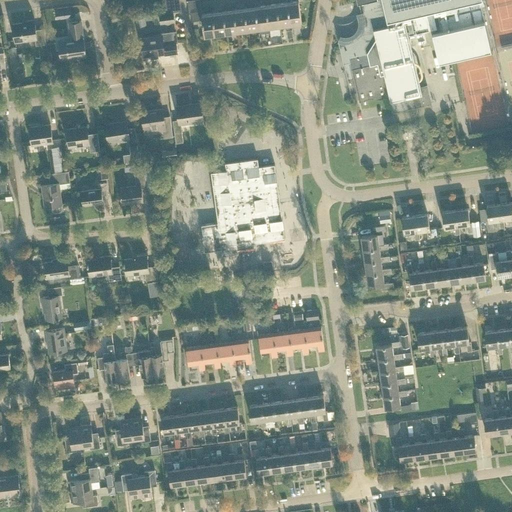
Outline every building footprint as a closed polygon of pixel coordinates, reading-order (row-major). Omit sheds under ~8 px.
[(165,0),(167,11),(180,9),(178,0),(165,0)] [(187,0),(189,13),(191,12),(202,11),(202,9),(201,9),(199,0),(187,0)] [(297,0),(288,1),(290,22),(301,20),(298,0),(297,0)] [(356,0),(357,2),(358,2),(361,11),(362,18),(363,23),(362,28),(360,32),(357,36),(352,38),(348,40),(343,40),(338,38),(337,38),(347,79),(348,79),(351,92),(357,90),(359,100),(385,94),(385,91),(388,90),(393,111),(431,102),(427,85),(420,86),(408,34),(416,32),(437,28),(434,16),(438,15),(482,5),(481,0),(356,0)] [(280,23),(290,22),(288,1),(277,3),(280,23)] [(269,25),(280,23),(277,3),(266,4),(269,25)] [(258,26),(269,25),(266,4),(255,6),(258,26)] [(482,5),(438,15),(439,18),(442,30),(433,32),(439,61),(455,58),(493,50),(482,5)] [(248,28),(258,26),(255,6),(245,7),(248,28)] [(237,29),(248,28),(245,7),(234,9),(237,29)] [(226,31),(237,29),(234,9),(223,10),(226,31)] [(216,32),(226,31),(223,10),(213,12),(216,32)] [(161,22),(174,21),(173,12),(160,14),(161,22)] [(216,32),(213,12),(202,13),(201,13),(202,19),(204,34),(216,32)] [(145,25),(144,17),(136,18),(137,26),(145,25)] [(36,45),(47,43),(45,28),(36,29),(35,20),(28,21),(28,22),(13,24),(15,41),(36,39),(36,45)] [(62,59),(86,55),(84,38),(83,39),(82,35),(84,35),(82,21),(69,22),(72,37),(73,37),(73,40),(59,42),(62,59)] [(176,41),(177,41),(176,31),(161,33),(161,35),(141,38),(143,56),(152,54),(152,56),(158,55),(158,54),(164,53),(164,54),(177,52),(176,41)] [(11,47),(8,48),(10,62),(18,61),(16,53),(16,47),(11,47)] [(195,119),(203,118),(201,103),(176,106),(178,119),(172,120),(176,142),(183,141),(180,124),(196,121),(195,119)] [(170,115),(164,116),(163,108),(141,111),(145,133),(163,131),(163,137),(172,136),(170,115)] [(131,153),(138,152),(134,126),(128,127),(127,120),(106,123),(109,141),(129,138),(131,153)] [(32,145),(53,142),(51,124),(29,127),(32,145)] [(97,133),(88,134),(87,126),(66,129),(69,146),(89,143),(90,152),(100,150),(97,133)] [(59,146),(48,147),(52,171),(62,170),(59,146)] [(163,157),(177,155),(176,149),(162,150),(162,152),(163,157)] [(253,243),(285,238),(274,163),(258,165),(257,157),(225,162),(226,169),(211,171),(215,204),(216,212),(218,221),(201,224),(203,235),(202,235),(204,251),(221,248),(222,255),(238,252),(238,249),(253,246),(253,243)] [(141,187),(146,187),(143,163),(133,165),(136,185),(120,187),(122,203),(143,200),(141,187)] [(59,183),(71,181),(69,170),(48,173),(50,184),(41,185),(44,205),(51,204),(52,209),(53,211),(55,211),(60,211),(61,210),(62,208),(61,203),(62,203),(59,183)] [(102,198),(109,197),(106,182),(97,183),(98,188),(81,190),(83,204),(103,202),(102,198)] [(501,219),(503,218),(511,217),(511,224),(511,201),(499,203),(501,219)] [(504,227),(503,218),(501,219),(499,203),(486,205),(488,220),(498,219),(500,227),(504,227)] [(457,225),(459,224),(467,223),(468,232),(472,231),(471,222),(470,222),(468,207),(455,209),(457,225)] [(460,233),(459,224),(457,225),(455,209),(442,211),(444,227),(454,225),(455,233),(460,233)] [(380,222),(391,220),(389,210),(378,211),(380,222)] [(430,237),(432,237),(431,228),(429,228),(427,213),(414,215),(417,230),(419,230),(427,229),(428,237),(430,237)] [(420,239),(419,230),(417,230),(414,215),(402,217),(404,232),(414,231),(415,239),(420,239)] [(480,234),(478,220),(471,221),(473,235),(480,234)] [(379,246),(378,244),(377,236),(386,235),(385,225),(373,227),(374,234),(361,235),(363,248),(379,246)] [(473,242),(464,243),(466,253),(474,252),(473,242)] [(379,246),(363,248),(364,260),(380,258),(380,256),(379,249),(388,247),(387,243),(378,244),(379,246)] [(508,258),(507,259),(499,260),(498,251),(488,252),(491,268),(497,267),(498,276),(511,274),(508,258)] [(448,258),(447,253),(443,254),(443,258),(444,267),(446,267),(448,282),(461,281),(458,265),(457,265),(449,266),(448,258)] [(485,277),(483,262),(473,263),(472,254),(468,255),(469,264),(471,263),(473,279),(485,277)] [(109,280),(121,279),(119,265),(112,266),(110,255),(100,257),(100,258),(88,260),(90,275),(108,273),(109,280)] [(146,279),(157,278),(156,265),(148,266),(146,255),(136,256),(137,257),(124,259),(126,275),(145,272),(146,279)] [(380,258),(364,260),(366,273),(382,270),(382,269),(381,261),(389,260),(389,255),(380,256),(380,258)] [(423,261),(422,255),(418,255),(420,270),(422,270),(424,286),(436,284),(434,268),(432,269),(424,270),(423,261)] [(471,263),(469,264),(461,265),(460,256),(455,257),(457,265),(458,265),(461,281),(473,279),(471,263)] [(57,260),(44,261),(47,277),(69,274),(70,277),(78,276),(77,276),(76,264),(68,265),(67,257),(57,258),(57,260)] [(446,267),(444,267),(437,268),(435,259),(431,260),(432,269),(434,268),(436,284),(448,282),(446,267)] [(264,270),(273,269),(271,260),(263,261),(264,270)] [(422,270),(420,270),(412,271),(411,263),(406,263),(408,273),(409,273),(411,288),(424,286),(422,270)] [(382,270),(366,273),(368,285),(381,283),(381,289),(393,288),(392,282),(384,283),(382,273),(391,272),(391,267),(382,269),(382,270)] [(150,296),(160,294),(157,280),(148,282),(150,296)] [(59,294),(62,294),(61,286),(48,288),(49,295),(41,296),(43,306),(44,306),(46,319),(62,317),(59,294)] [(307,320),(319,319),(318,309),(306,310),(307,320)] [(75,329),(91,327),(90,319),(74,321),(75,329)] [(318,351),(324,350),(321,326),(305,328),(308,345),(317,344),(318,351)] [(467,350),(471,350),(470,341),(468,341),(466,326),(454,328),(456,343),(458,343),(465,342),(467,350)] [(49,352),(67,349),(64,327),(46,330),(49,352)] [(309,352),(308,345),(305,328),(290,330),(292,347),(302,346),(303,353),(309,352)] [(459,351),(458,343),(456,343),(454,328),(441,330),(444,345),(446,345),(453,343),(455,352),(459,351)] [(511,350),(511,343),(511,344),(510,328),(497,329),(499,345),(501,345),(508,344),(509,351),(511,350)] [(502,352),(501,345),(499,345),(497,329),(485,331),(487,347),(496,346),(497,353),(502,352)] [(293,354),(292,347),(290,330),(274,332),(276,349),(286,348),(287,355),(293,354)] [(447,353),(446,345),(444,345),(441,330),(429,332),(431,347),(433,346),(441,345),(443,354),(447,353)] [(277,356),(276,349),(274,332),(258,334),(260,352),(271,350),(271,357),(277,356)] [(435,355),(433,346),(431,347),(429,332),(417,333),(419,348),(429,347),(430,356),(435,355)] [(400,347),(408,346),(407,335),(398,336),(399,341),(390,342),(391,344),(376,346),(378,357),(393,355),(393,354),(392,346),(400,345),(400,347)] [(169,359),(168,352),(174,351),(172,338),(160,340),(161,353),(155,354),(154,346),(149,346),(150,349),(153,374),(164,372),(163,360),(169,359)] [(246,363),(252,362),(248,339),(233,341),(235,358),(245,357),(246,363)] [(236,364),(235,358),(233,341),(217,343),(219,360),(220,360),(229,359),(230,365),(236,364)] [(118,379),(115,359),(113,343),(107,344),(108,352),(103,353),(103,356),(97,357),(99,369),(105,368),(106,380),(118,379)] [(221,367),(220,360),(219,360),(217,343),(201,345),(204,362),(214,361),(215,367),(221,367)] [(205,369),(204,362),(201,345),(186,347),(188,364),(198,363),(199,369),(205,369)] [(141,375),(153,374),(150,349),(138,350),(138,352),(132,352),(134,364),(140,363),(141,375)] [(128,365),(134,364),(132,352),(126,353),(127,358),(115,359),(118,379),(129,377),(128,365)] [(0,368),(10,367),(8,353),(0,354),(0,368)] [(395,367),(395,366),(394,358),(402,357),(401,353),(393,354),(393,355),(378,357),(380,369),(395,367)] [(74,386),(73,380),(74,380),(73,373),(78,372),(77,362),(65,363),(65,369),(53,371),(55,383),(57,382),(58,388),(74,386)] [(397,380),(397,379),(396,371),(404,369),(403,365),(395,366),(395,367),(380,369),(381,382),(397,380)] [(397,383),(406,382),(414,381),(413,376),(397,379),(397,380),(381,382),(383,394),(399,392),(399,391),(397,383)] [(481,390),(486,389),(485,383),(474,384),(477,400),(482,400),(481,390)] [(399,392),(383,394),(385,408),(401,406),(399,395),(407,394),(407,390),(399,391),(399,392)] [(324,419),(328,419),(327,410),(325,410),(323,395),(311,397),(313,413),(315,413),(323,411),(324,419)] [(298,399),(301,414),(303,414),(310,413),(313,429),(317,429),(315,413),(313,413),(311,397),(298,399)] [(304,422),(303,414),(301,414),(298,399),(286,400),(288,416),(290,416),(298,414),(300,427),(301,427),(302,431),(305,430),(304,422)] [(291,424),(290,416),(288,416),(286,400),(274,402),(276,418),(278,417),(286,416),(287,424),(291,424)] [(279,426),(278,417),(276,418),(274,402),(262,404),(264,419),(266,419),(274,418),(275,426),(279,426)] [(267,428),(266,419),(264,419),(262,404),(249,406),(251,421),(261,419),(263,428),(267,428)] [(237,430),(242,430),(241,421),(239,421),(237,407),(224,408),(226,423),(228,423),(236,422),(237,430)] [(509,407),(504,407),(505,415),(497,416),(499,431),(511,430),(509,415),(510,415),(509,407)] [(230,431),(228,423),(226,423),(224,408),(212,410),(214,425),(215,425),(223,424),(224,432),(230,431)] [(497,416),(496,408),(492,409),(493,417),(484,418),(486,433),(499,431),(497,416)] [(217,433),(215,425),(214,425),(212,410),(200,412),(202,427),(203,426),(211,425),(212,434),(217,433)] [(469,411),(467,412),(468,420),(468,422),(470,422),(477,421),(476,411),(469,411)] [(204,435),(203,426),(202,427),(200,412),(187,413),(189,428),(191,428),(199,427),(200,435),(204,435)] [(192,436),(191,428),(189,428),(187,413),(175,415),(177,430),(178,430),(186,429),(187,437),(192,436)] [(179,438),(178,430),(177,430),(175,415),(162,417),(164,432),(174,430),(175,439),(179,438)] [(140,441),(151,440),(149,428),(143,428),(141,417),(131,418),(133,438),(140,437),(140,441)] [(127,439),(133,438),(131,418),(120,420),(122,431),(116,432),(117,444),(127,443),(127,439)] [(401,434),(399,421),(387,423),(389,435),(401,434)] [(90,448),(100,447),(98,435),(92,435),(91,424),(80,425),(83,445),(89,444),(90,448)] [(76,446),(83,445),(80,425),(69,427),(71,438),(65,439),(67,451),(77,450),(76,446)] [(461,436),(463,451),(476,449),(474,434),(464,436),(462,428),(458,429),(459,436),(461,436)] [(446,430),(447,438),(448,438),(451,453),(463,451),(461,436),(459,436),(451,437),(450,429),(446,430)] [(438,454),(451,453),(448,438),(447,438),(438,439),(437,431),(433,432),(434,439),(436,439),(438,454)] [(320,448),(319,440),(318,432),(314,432),(316,449),(318,448),(320,464),(332,462),(330,447),(320,448)] [(308,450),(307,442),(306,433),(302,434),(303,442),(302,443),(303,451),(305,450),(307,465),(320,464),(318,448),(316,449),(308,450)] [(434,439),(426,440),(425,433),(420,433),(422,441),(424,441),(426,456),(438,454),(436,439),(434,439)] [(413,434),(408,435),(409,443),(411,442),(413,458),(426,456),(424,441),(422,441),(414,442),(413,434)] [(283,453),(282,445),(282,444),(283,444),(282,436),(276,437),(279,454),(281,454),(283,469),(295,467),(293,452),(291,452),(283,453)] [(401,460),(413,458),(411,442),(409,443),(402,444),(401,436),(396,437),(397,445),(399,445),(401,460)] [(294,443),(289,443),(291,452),(293,452),(295,467),(307,465),(305,450),(303,451),(296,452),(294,443)] [(158,444),(151,445),(152,453),(159,451),(158,444)] [(281,454),(279,454),(271,455),(270,447),(265,448),(266,456),(268,455),(270,470),(283,469),(281,454)] [(268,455),(266,456),(259,457),(258,449),(253,450),(254,457),(256,457),(258,472),(270,470),(268,455)] [(233,476),(246,474),(244,459),(235,460),(234,453),(229,453),(230,461),(231,461),(233,476)] [(231,461),(230,461),(222,462),(221,454),(216,455),(217,463),(219,462),(221,478),(233,476),(231,461)] [(219,462),(217,463),(209,464),(208,456),(204,457),(205,464),(206,464),(208,479),(221,478),(219,462)] [(206,464),(205,464),(197,465),(196,458),(191,459),(192,466),(194,466),(196,481),(208,479),(206,464)] [(179,460),(180,468),(181,467),(183,483),(185,483),(189,482),(196,481),(194,466),(192,466),(184,467),(183,460),(179,460)] [(181,467),(180,468),(172,469),(171,461),(166,462),(167,470),(168,470),(171,485),(183,483),(181,467)] [(91,481),(95,481),(99,480),(97,466),(88,467),(89,471),(81,472),(82,478),(71,480),(72,491),(92,488),(91,481)] [(150,482),(156,481),(155,469),(144,471),(145,475),(139,476),(141,495),(152,494),(150,482)] [(141,495),(139,476),(132,477),(131,472),(121,474),(123,486),(129,485),(130,497),(141,495)] [(0,495),(20,492),(18,475),(0,477),(0,495)] [(116,493),(115,485),(108,486),(109,494),(116,493)] [(86,506),(98,504),(97,494),(93,494),(92,488),(72,491),(73,501),(85,500),(86,506)]
